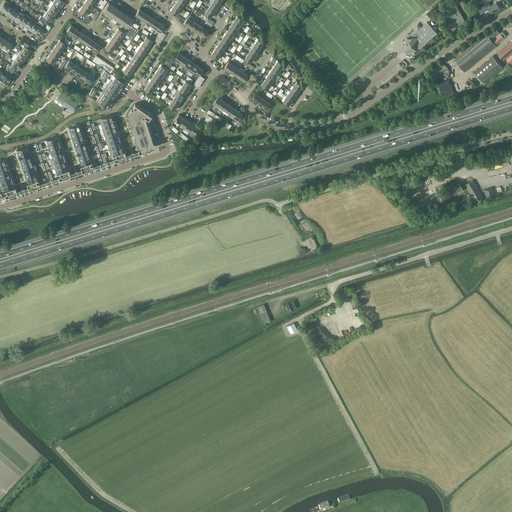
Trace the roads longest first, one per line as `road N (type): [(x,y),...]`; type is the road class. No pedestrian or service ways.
road 1 (motorway): [(511,96),(0,255)]
road 2 (motorway): [(0,266),(511,109)]
road 3 (residential): [(0,206),(166,150),(154,112),(129,94),(175,25)]
road 4 (unclassified): [(267,199),(278,204),(511,133)]
road 5 (residential): [(511,10),(349,114),(288,125)]
road 6 (track): [(335,300),(338,283),(511,229)]
